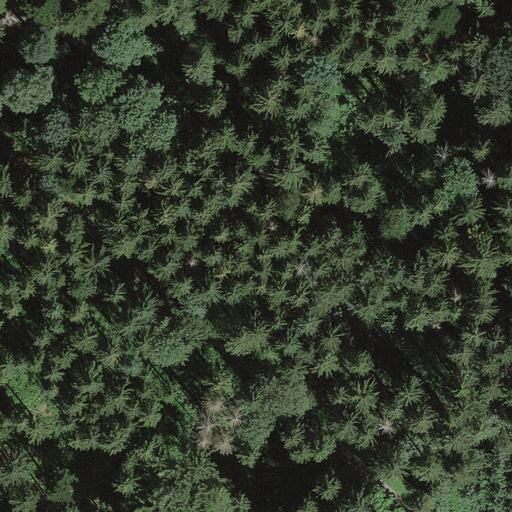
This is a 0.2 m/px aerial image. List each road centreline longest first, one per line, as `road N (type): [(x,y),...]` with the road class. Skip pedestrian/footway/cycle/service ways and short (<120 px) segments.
road 1 (track): [(21,0),(332,211),(511,287)]
road 2 (track): [(0,152),(351,439),(419,511)]
